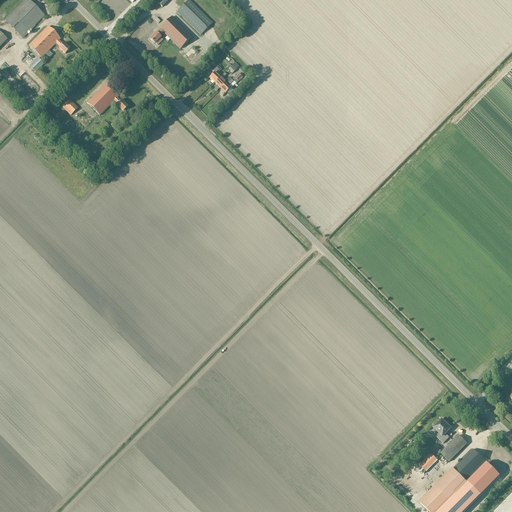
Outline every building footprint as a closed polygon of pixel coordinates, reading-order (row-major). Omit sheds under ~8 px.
[(28,0),(24,0),(4,20),(22,38),(44,16),(28,0)] [(189,0),(176,12),(180,16),(181,16),(200,36),(212,24),(189,0)] [(156,33),(150,39),(154,44),(155,43),(157,46),(163,40),(160,38),(161,37),(160,37),(164,33),(180,49),(192,37),(172,17),(160,29),(161,30),(157,34),(156,33)] [(65,54),(70,49),(63,43),(63,44),(59,40),(60,39),(47,27),(29,46),(41,58),(44,55),(48,59),(52,55),(48,52),(56,44),(59,47),(59,48),(65,54)] [(233,73),(238,67),(239,67),(235,63),(228,69),(233,73)] [(220,77),(216,74),(221,69),(216,65),(211,70),(214,73),(209,78),(214,83),(220,77)] [(225,82),(223,80),(222,79),(229,73),(226,71),(220,77),(214,83),(219,88),(225,82)] [(230,88),(229,86),(234,82),(236,84),(238,81),(238,82),(243,77),(239,74),(234,78),(232,80),(230,78),(225,82),(219,88),(225,93),(230,88)] [(123,112),(128,107),(121,101),(121,102),(117,98),(118,97),(105,84),(87,103),(99,116),(114,101),(117,105),(117,106),(123,112)] [(70,116),(78,108),(69,100),(62,107),(70,116)] [(442,418),(438,422),(439,423),(434,428),(439,433),(436,436),(443,443),(449,437),(445,433),(450,428),(447,425),(448,424),(442,418)] [(449,462),(467,444),(458,435),(440,453),(449,462)] [(484,471),(490,477),(495,472),(489,466),(488,467),(484,463),(485,462),(473,450),(454,469),(466,481),(477,471),(481,474),(484,471)] [(426,472),(438,461),(430,453),(419,465),(426,472)] [(466,511),(481,497),(452,469),(419,502),(428,511),(466,511)]
